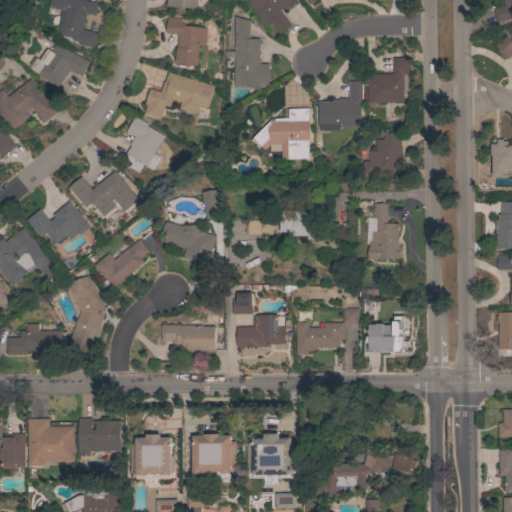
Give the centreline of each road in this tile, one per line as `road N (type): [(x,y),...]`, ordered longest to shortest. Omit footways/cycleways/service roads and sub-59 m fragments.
road 1 (residential): [(0,383),(436,381)]
road 2 (tertiary): [(466,381),(461,0)]
road 3 (tertiary): [(429,0),(435,336)]
road 4 (residential): [(0,203),(86,131),(116,85),(136,26),(135,0)]
road 5 (residential): [(430,25),(350,26),(305,67)]
road 6 (tertiary): [(436,381),(437,511)]
